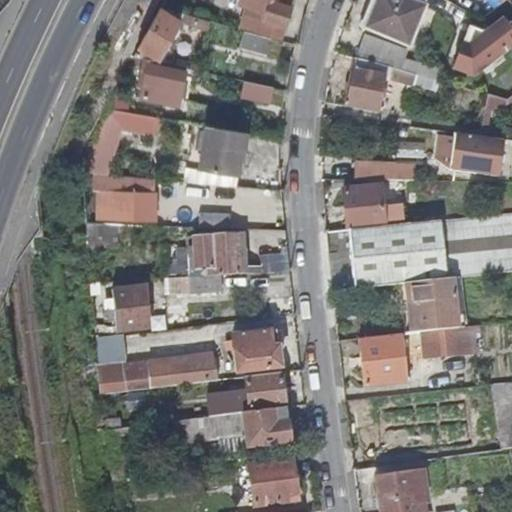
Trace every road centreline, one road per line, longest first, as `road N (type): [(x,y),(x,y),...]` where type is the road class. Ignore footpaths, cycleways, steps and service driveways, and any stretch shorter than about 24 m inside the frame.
road 1 (residential): [(340,511),(316,354),(300,126),(331,0)]
road 2 (trunk): [(0,196),(77,0)]
